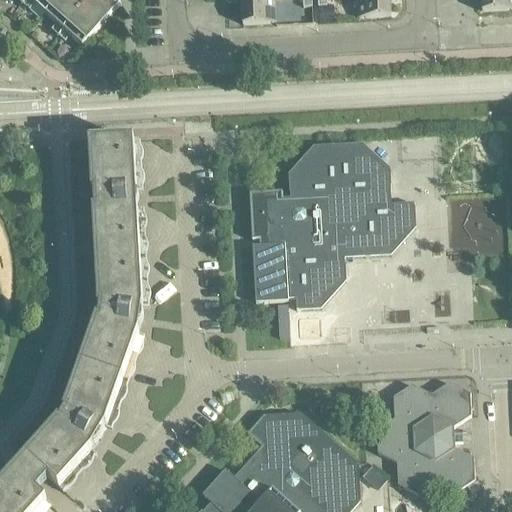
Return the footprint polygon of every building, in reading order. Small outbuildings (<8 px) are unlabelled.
[(27,0),(82,49),(121,6),(121,2),(118,0),(27,0)] [(311,0),(310,0),(303,0),(303,9),(312,8),(311,0)] [(389,0),(356,0),(358,20),(391,18),(389,0)] [(511,0),(481,0),(482,13),(511,11),(511,0)] [(275,2),(242,4),(243,26),(276,24),(275,2)] [(134,142),(89,145),(92,195),(95,195),(96,213),(93,213),(99,311),(101,311),(99,322),(97,321),(64,414),(66,415),(61,424),(59,423),(25,460),(45,478),(59,490),(92,453),(91,451),(96,445),(101,436),(104,428),(106,429),(139,336),(137,335),(140,328),(141,317),(141,309),(143,309),(138,211),(136,211),(135,193),(137,192),(134,142)] [(266,202),(268,239),(268,248),(253,249),(256,305),(288,303),(288,302),(296,301),(297,312),(321,311),(346,283),(345,260),(391,258),(416,230),(414,206),(388,207),(387,196),(391,196),(389,171),(362,147),(314,149),(289,177),(291,200),(266,202)] [(376,433),(378,456),(397,465),(398,488),(418,498),(437,486),(456,496),(475,483),(474,461),(454,451),(454,445),(463,445),(463,436),(454,436),(453,430),(471,419),(470,396),(450,385),(432,397),(413,388),(393,400),(395,421),(376,433)] [(264,419),(248,437),(262,450),(235,480),(226,472),(202,498),(211,506),(206,511),(353,511),(360,505),(358,468),(301,417),(264,419)] [(13,473),(34,492),(45,478),(25,460),(18,468),(13,473)] [(365,479),(382,490),(389,478),(371,468),(365,479)] [(0,511),(38,511),(47,503),(34,492),(13,473),(0,488),(0,511)]
